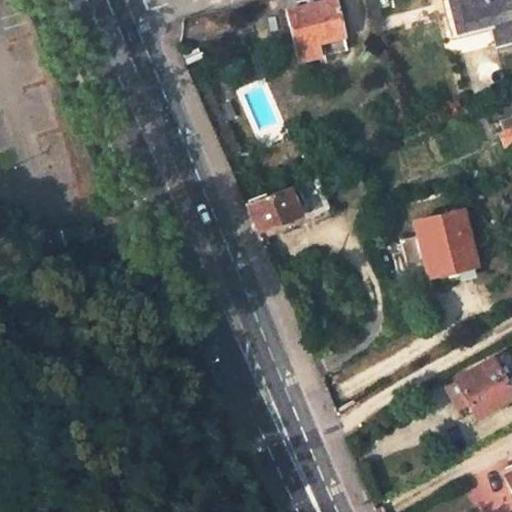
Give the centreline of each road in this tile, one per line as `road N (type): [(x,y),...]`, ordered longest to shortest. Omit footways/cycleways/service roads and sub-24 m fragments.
road 1 (primary): [(90,44),(272,456),(317,509)]
road 2 (primary): [(317,509),(305,440),(137,23)]
